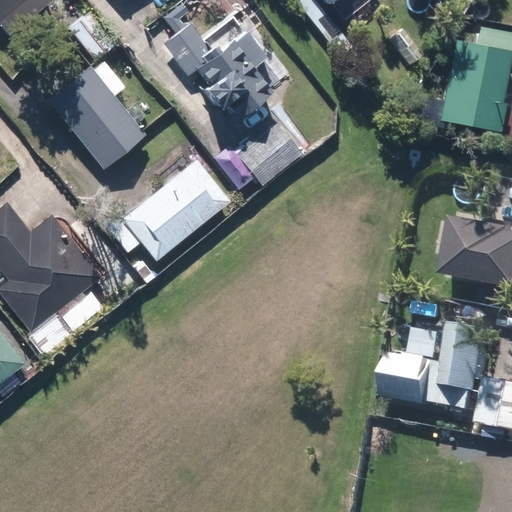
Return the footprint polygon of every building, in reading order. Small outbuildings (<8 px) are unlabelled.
[(0,0),(0,29),(4,34),(44,0),(0,0)] [(347,42),(318,7),(312,0),(297,0),(296,1),(307,15),(336,50),(347,42)] [(322,0),(323,0),(340,20),(365,0),(314,0),(318,4),(322,0)] [(217,101),(229,118),(264,93),(247,68),(260,58),(230,15),(208,31),(209,33),(198,41),(185,22),(181,25),(170,9),(158,18),(170,35),(160,43),(183,76),(190,71),(198,82),(190,88),(205,110),(217,101)] [(65,28),(90,61),(110,44),(85,12),(65,28)] [(387,39),(407,64),(420,54),(401,29),(387,39)] [(434,120),(495,130),(500,103),(495,102),(505,50),(449,39),(434,120)] [(41,99),(98,168),(139,133),(97,82),(108,73),(98,61),(86,70),(82,65),(41,99)] [(233,155),(257,185),(297,154),(273,123),(233,155)] [(135,243),(150,261),(224,200),(190,159),(121,216),(116,210),(99,223),(123,253),(135,243)] [(0,282),(0,294),(30,331),(99,274),(48,213),(26,232),(1,202),(0,202),(0,274),(4,280),(0,282)] [(511,225),(489,221),(488,227),(453,221),(443,277),(511,289),(511,225)] [(496,294),(482,292),(481,302),(495,304),(496,294)] [(0,384),(31,361),(0,320),(0,384)] [(426,402),(469,410),(472,391),(476,392),(487,331),(450,324),(442,363),(391,353),(382,399),(425,407),(426,402)] [(478,425),(511,430),(511,382),(486,378),(478,425)]
